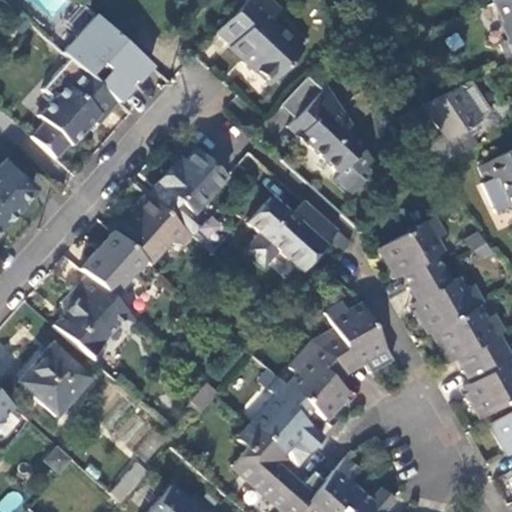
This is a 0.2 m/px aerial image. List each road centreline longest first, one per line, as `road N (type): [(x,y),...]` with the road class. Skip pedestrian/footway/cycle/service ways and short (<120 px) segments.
road 1 (residential): [(0,293),(179,95),(229,141)]
road 2 (residential): [(488,511),(425,393)]
road 3 (residential): [(425,393),(368,280)]
